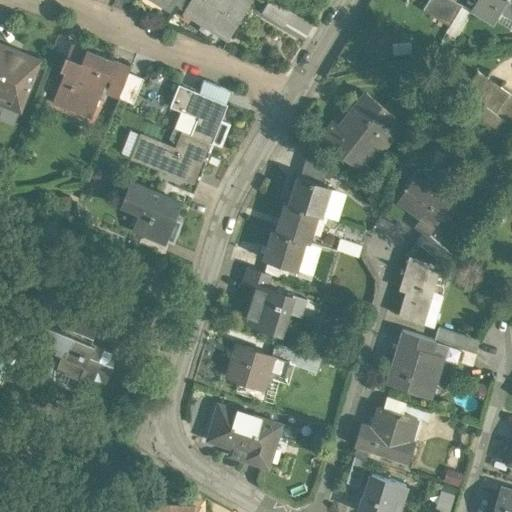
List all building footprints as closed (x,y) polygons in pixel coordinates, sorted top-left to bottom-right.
[(155,0),(171,9),(176,0),(155,0)] [(190,0),(182,14),(184,14),(185,12),(205,24),(204,26),(228,40),(248,5),(239,0),(190,0)] [(291,12),(270,0),(269,0),(262,13),(284,25),(291,12)] [(461,6),(452,0),(428,0),(422,11),(449,26),(461,6)] [(511,0),(478,0),(472,11),(492,24),(500,10),(511,17),(511,0)] [(38,62),(0,47),(0,104),(1,105),(6,107),(11,106),(20,110),(38,62)] [(85,50),(76,47),(71,60),(65,57),(59,72),(63,73),(51,105),(74,114),(77,107),(91,113),(112,60),(86,50),(85,50)] [(127,74),(115,70),(105,95),(117,100),(127,74)] [(511,94),(477,70),(462,90),(511,124),(511,94)] [(142,80),(127,74),(117,100),(132,105),(142,80)] [(229,92),(203,82),(198,94),(225,104),(229,92)] [(198,94),(178,86),(169,108),(196,119),(189,136),(212,146),(220,149),(229,126),(219,122),(226,104),(225,104),(198,94)] [(511,131),(511,124),(462,90),(449,109),(502,146),(511,131)] [(383,107),(365,94),(340,127),(333,121),(320,139),(358,168),(382,136),(388,140),(402,121),(383,107)] [(410,111),(391,96),(383,107),(402,121),(410,111)] [(181,134),(175,150),(141,137),(132,159),(157,169),(196,185),(212,146),(189,136),(181,134)] [(326,168),(308,154),(300,177),(321,184),(326,168)] [(196,185),(157,169),(153,181),(192,196),(196,185)] [(451,201),(414,175),(396,199),(420,216),(415,224),(423,230),(428,233),(429,233),(451,201)] [(300,177),(296,176),(287,204),(317,214),(321,215),(330,187),(321,184),(300,177)] [(178,204),(130,185),(122,207),(149,218),(142,235),(168,246),(172,247),(181,225),(172,221),(178,204)] [(287,204),(283,203),(275,232),(305,241),(309,242),(317,214),(287,204)] [(452,251),(429,233),(428,233),(423,230),(416,240),(444,262),(452,251)] [(275,232),(271,231),(262,260),(268,262),(289,268),(296,270),(305,241),(275,232)] [(168,246),(142,235),(137,247),(164,257),(168,246)] [(361,246),(339,239),(337,251),(358,257),(361,246)] [(426,259),(409,254),(401,281),(407,282),(398,314),(423,321),(438,269),(424,265),(426,259)] [(289,268),(268,262),(264,273),(270,275),(286,279),(289,268)] [(154,267),(129,278),(140,303),(165,293),(154,267)] [(264,273),(247,268),(242,283),(255,287),(255,284),(266,288),(270,275),(264,273)] [(266,288),(255,284),(255,287),(244,321),(281,333),(287,312),(293,296),(292,296),(266,288)] [(321,304),(292,295),(292,296),(293,296),(287,312),(315,321),(321,304)] [(98,319),(72,309),(63,331),(69,333),(55,368),(79,377),(81,373),(105,382),(112,361),(109,360),(120,331),(97,322),(98,319)] [(478,338),(439,325),(435,338),(474,350),(478,338)] [(435,338),(402,327),(395,348),(397,349),(386,382),(424,394),(437,353),(437,351),(432,350),(435,338)] [(474,350),(435,338),(432,350),(437,351),(437,353),(444,356),(444,354),(470,363),(474,350)] [(271,354),(237,344),(227,377),(238,380),(261,387),(262,386),(267,388),(272,374),(266,372),(271,354)] [(320,357),(297,350),(293,365),(316,372),(320,357)] [(289,359),(271,354),(266,372),(272,374),(284,377),(289,359)] [(261,387),(238,380),(235,392),(264,400),(267,388),(262,386),(261,387)] [(431,408),(386,394),(383,406),(416,416),(415,418),(427,421),(431,408)] [(383,406),(378,404),(371,426),(361,423),(355,443),(408,459),(414,439),(409,438),(415,418),(416,416),(383,406)] [(279,424),(218,406),(207,440),(246,452),(243,458),(267,466),(279,424)] [(354,455),(345,481),(358,485),(366,459),(354,455)] [(405,484),(371,473),(364,495),(362,495),(357,511),(360,511),(391,511),(396,497),(401,499),(405,484)] [(511,511),(511,489),(499,486),(491,511),(511,511)]
